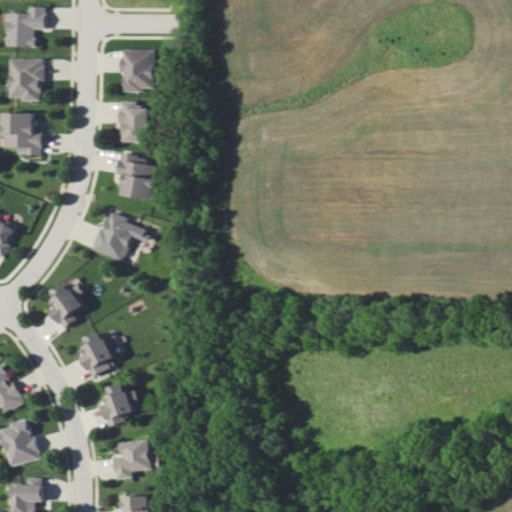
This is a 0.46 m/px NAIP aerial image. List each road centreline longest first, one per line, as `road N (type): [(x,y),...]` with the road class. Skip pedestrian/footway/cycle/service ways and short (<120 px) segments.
road 1 (residential): [(87,0),(90,158),(73,216),(1,306)]
road 2 (residential): [(81,511),(79,440),(51,364),(1,306)]
